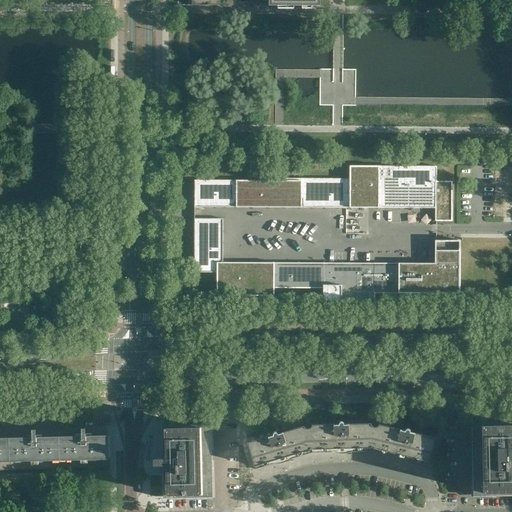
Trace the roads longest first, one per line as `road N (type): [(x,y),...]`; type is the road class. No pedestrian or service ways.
road 1 (secondary): [(143,377),(511,372)]
road 2 (secondary): [(511,345),(144,345)]
road 3 (tertiary): [(131,0),(129,347)]
road 4 (tertiary): [(144,345),(148,0)]
road 5 (residential): [(253,511),(263,487),(344,469),(418,480),(430,489),(433,511)]
road 6 (residential): [(0,425),(134,425)]
road 7 (secondary): [(129,347),(0,361)]
road 8 (secondary): [(0,381),(128,377)]
